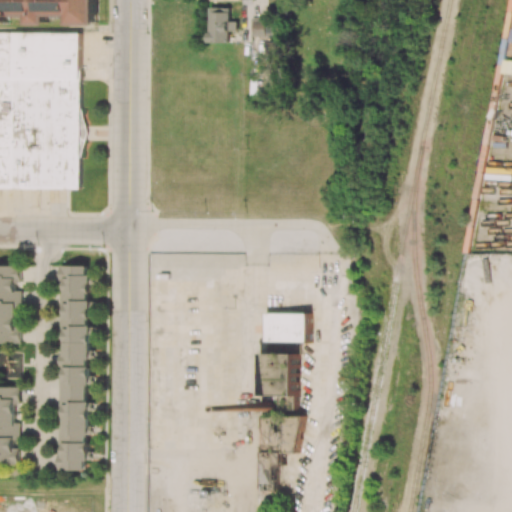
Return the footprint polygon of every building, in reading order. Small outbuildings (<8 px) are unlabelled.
[(0,0),(0,23),(101,23),(101,0),(0,0)] [(209,43),(230,43),(230,31),(238,31),(238,21),(231,21),(231,7),(210,7),(209,43)] [(274,37),(275,18),(253,17),(252,36),(274,37)] [(81,79),(81,107),(80,127),(80,137),(80,157),(80,189),(67,188),(53,188),(43,188),(0,188),(0,32),(81,33),(81,65),(81,73),(81,79)] [(81,107),(80,127),(80,137),(80,157),(88,131),(81,107)] [(0,342),(21,343),(21,327),(19,327),(19,282),(21,282),(22,265),(0,265),(0,342)] [(88,265),(61,265),(60,287),(61,287),(60,308),(63,308),(62,352),(60,352),(59,404),(65,405),(64,427),(60,427),(58,469),(86,470),(86,459),(90,459),(91,442),(87,442),(92,274),(88,274),(88,265)] [(266,342),(310,342),(309,312),(266,313),(266,342)] [(263,394),(279,394),(278,410),(296,411),(297,353),(263,353),(263,394)] [(21,387),(0,386),(0,464),(20,465),(20,448),(18,448),(19,423),(15,423),(15,404),(21,404),(21,387)] [(262,491),(276,492),(276,464),(283,464),(283,451),(301,451),(302,416),(262,416),(262,491)] [(453,444),(437,442),(430,486),(446,489),(453,444)]
